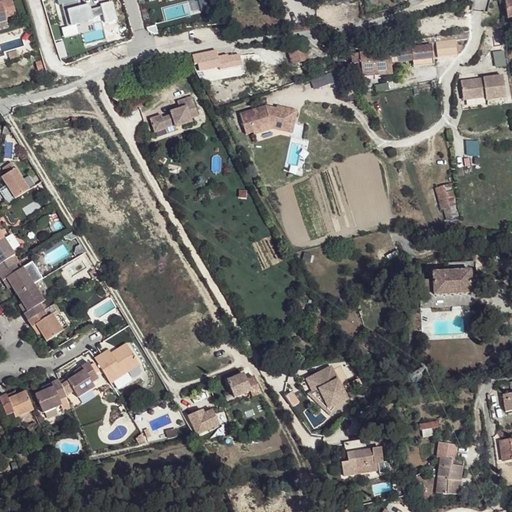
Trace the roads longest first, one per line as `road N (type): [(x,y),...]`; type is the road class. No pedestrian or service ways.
road 1 (unclassified): [(445,0),(103,67)]
road 2 (residential): [(103,67),(53,68),(31,0)]
